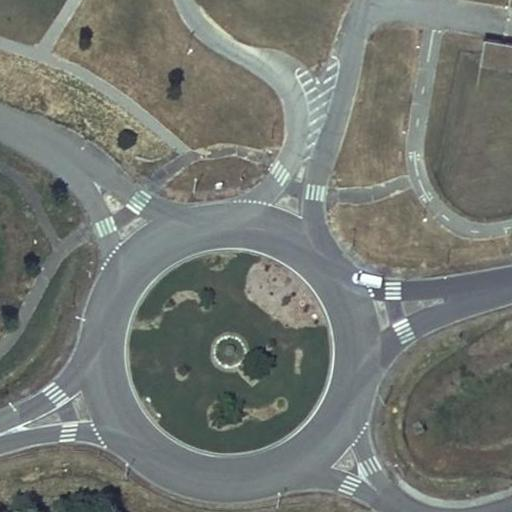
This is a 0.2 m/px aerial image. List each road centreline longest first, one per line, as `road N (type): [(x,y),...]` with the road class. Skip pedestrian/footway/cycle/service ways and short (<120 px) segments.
road 1 (tertiary): [(353,374),(430,322),(511,290)]
road 2 (tertiary): [(335,281),(287,235),(247,221),(178,228)]
road 3 (tertiary): [(511,282),(368,291),(335,281)]
road 4 (tertiary): [(130,439),(161,463),(199,477),(239,479),(278,468)]
road 5 (residential): [(178,228),(115,178),(60,149)]
road 6 (residential): [(60,149),(94,202),(118,275)]
road 7 (residential): [(403,510),(370,470),(348,388)]
road 8 (residential): [(278,468),(322,475),(403,510)]
road 9 (tertiary): [(0,444),(77,434),(130,439)]
